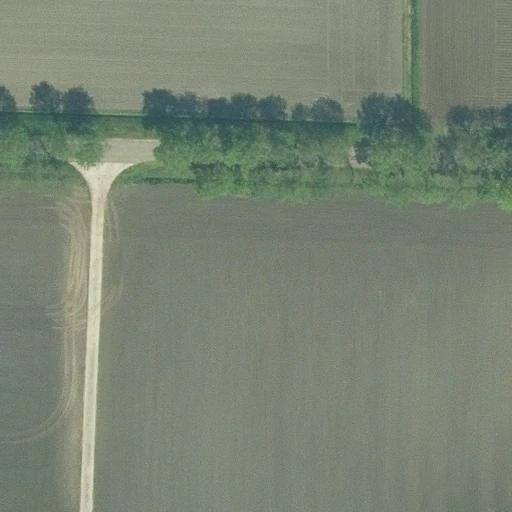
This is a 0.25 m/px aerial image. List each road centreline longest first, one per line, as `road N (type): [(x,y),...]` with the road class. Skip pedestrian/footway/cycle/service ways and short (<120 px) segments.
road 1 (unclassified): [(511,155),(94,142)]
road 2 (unclassified): [(94,142),(81,511)]
